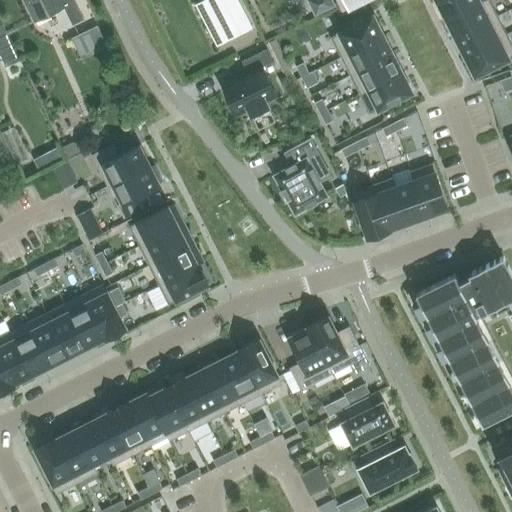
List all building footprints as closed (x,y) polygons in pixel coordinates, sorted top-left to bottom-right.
[(24,0),(35,21),(64,7),(72,25),(84,19),(74,0),(24,0)] [(238,0),(202,0),(195,4),(216,46),(253,28),(238,0)] [(308,0),(315,14),(333,6),(330,0),(308,0)] [(342,0),(348,11),(369,0),(342,0)] [(480,2),(478,0),(439,0),(437,1),(446,20),(480,2)] [(480,2),(446,20),(456,38),(498,16),(489,0),(482,0),(480,2)] [(341,57),(383,36),(373,16),(331,37),(341,57)] [(456,38),(465,56),(507,34),(498,16),(456,38)] [(3,24),(0,25),(0,56),(5,67),(20,60),(3,24)] [(312,41),(306,29),(295,35),(300,46),(312,41)] [(88,30),(72,37),(82,59),(98,51),(88,30)] [(465,56),(475,76),(511,57),(511,43),(507,34),(465,56)] [(341,57),(350,76),(392,54),(383,36),(341,57)] [(276,95),(262,67),(273,62),(267,49),(242,61),(247,73),(222,85),(236,114),(248,109),(251,116),(268,107),(265,100),(276,95)] [(392,54),(350,76),(359,94),(402,72),(392,54)] [(309,73),(303,63),(296,67),(301,77),(309,73)] [(301,77),(307,88),(318,82),(312,71),(309,73),(301,77)] [(402,72),(359,94),(369,114),(412,92),(402,72)] [(500,80),(504,92),(511,89),(511,76),(500,80)] [(320,114),(328,110),(322,99),(314,103),(320,114)] [(320,114),(325,125),(333,121),(328,110),(320,114)] [(397,131),(407,125),(404,118),(393,123),(397,131)] [(397,131),(393,123),(382,129),(386,136),(397,131)] [(14,128),(2,134),(17,165),(28,160),(14,128)] [(367,136),(356,142),(360,149),(371,144),(367,136)] [(87,139),(75,145),(79,153),(90,147),(87,139)] [(285,153),(292,165),(275,175),(275,174),(274,175),(274,177),(275,177),(282,190),(283,191),(286,198),(287,199),(294,213),(295,214),(296,214),(296,213),(326,197),(327,197),(328,196),(327,195),(307,158),(317,153),(310,139),(285,153)] [(345,157),(360,149),(356,142),(341,149),(345,157)] [(74,143),(64,148),(69,158),(79,153),(75,145),(74,143)] [(150,165),(140,145),(118,156),(113,145),(92,155),(108,186),(150,165)] [(432,163),(410,171),(413,180),(414,180),(427,216),(448,208),(432,163)] [(62,164),(54,168),(64,189),(72,185),(62,164)] [(108,186),(124,217),(144,207),(139,196),(160,185),(159,183),(162,181),(154,165),(151,167),(150,165),(108,186)] [(396,186),(393,177),(372,185),(389,229),(408,222),(395,187),(396,186)] [(408,222),(427,216),(414,180),(413,180),(396,186),(395,187),(408,222)] [(343,184),(335,188),(340,197),(346,194),(343,184)] [(351,192),(368,238),(390,230),(389,229),(372,185),(351,192)] [(159,193),(148,198),(153,207),(163,202),(159,193)] [(129,226),(139,246),(178,226),(168,206),(129,226)] [(84,227),(90,240),(102,233),(96,221),(84,227)] [(188,246),(178,226),(139,246),(149,266),(188,246)] [(82,244),(72,249),(75,256),(86,251),(82,244)] [(149,266),(159,285),(198,265),(188,246),(149,266)] [(95,255),(100,266),(107,262),(102,252),(95,255)] [(511,298),(511,273),(503,256),(468,274),(470,277),(459,283),(455,274),(416,294),(482,425),(511,409),(511,386),(476,316),(481,314),(511,298)] [(44,263),(48,270),(58,265),(55,258),(44,263)] [(106,277),(113,273),(107,262),(100,266),(106,277)] [(48,270),(44,263),(33,269),(37,276),(48,270)] [(198,265),(159,285),(169,305),(209,285),(198,265)] [(22,283),(18,276),(8,282),(11,289),(22,283)] [(11,289),(8,282),(0,285),(0,293),(1,294),(11,289)] [(105,337),(125,327),(103,284),(83,295),(104,337),(105,337)] [(118,287),(108,293),(115,307),(122,304),(125,302),(118,287)] [(83,295),(65,304),(86,346),(104,337),(83,295)] [(68,355),(86,346),(65,304),(47,313),(68,355)] [(122,304),(115,307),(120,318),(127,314),(122,304)] [(68,355),(47,313),(28,322),(50,365),(68,355)] [(328,316),(308,326),(332,373),(351,363),(356,372),(369,366),(354,336),(342,342),(328,316)] [(28,322),(10,332),(32,374),(50,365),(28,322)] [(308,327),(306,328),(306,327),(292,334),(293,335),(288,337),(301,362),(290,368),(302,391),(314,384),(313,383),(332,373),(308,326),(308,327)] [(10,332),(0,336),(0,356),(13,383),(32,374),(10,332)] [(261,393),(281,383),(259,340),(240,350),(240,351),(261,393)] [(261,393),(240,351),(221,360),(243,403),(261,393)] [(0,390),(13,384),(13,383),(0,356),(0,390)] [(243,403),(221,360),(203,369),(225,412),(243,403)] [(186,378),(185,378),(207,421),(225,412),(203,369),(186,378)] [(188,430),(207,421),(185,378),(167,387),(188,430)] [(365,385),(345,395),(345,396),(350,406),(370,395),(365,385)] [(188,430),(167,387),(166,388),(150,397),(149,397),(168,436),(169,440),(170,440),(188,430)] [(148,393),(129,402),(150,445),(168,436),(149,397),(150,397),(148,393)] [(374,405),(370,396),(343,410),(348,419),(342,421),(341,422),(342,423),(352,444),(353,446),(354,445),(393,425),(394,425),(395,424),(394,423),(384,402),(383,401),(382,401),(382,402),(374,405)] [(132,454),(150,445),(129,402),(110,412),(132,454)] [(110,412),(92,421),(110,455),(109,456),(113,464),(132,454),(110,412)] [(298,433),(309,427),(306,420),(295,425),(298,433)] [(92,421),(74,430),(91,464),(92,464),(109,456),(110,455),(92,421)] [(91,464),(74,430),(56,440),(78,482),(97,473),(92,464),(91,464)] [(275,438),(271,431),(260,436),(264,443),(275,438)] [(264,443),(260,436),(250,442),(253,449),(264,443)] [(511,436),(493,446),(503,465),(511,460),(511,436)] [(78,482),(56,440),(56,439),(36,449),(57,492),(78,482)] [(361,456),(366,465),(358,468),(370,492),(417,468),(409,453),(409,454),(404,445),(396,449),(392,440),(361,456)] [(227,462),(238,457),(234,449),(224,455),(227,462)] [(213,460),(217,467),(227,462),(224,455),(213,460)] [(504,466),(511,482),(511,460),(503,465),(503,466),(504,466)] [(318,466),(300,475),(305,484),(323,475),(318,466)] [(187,473),(191,481),(202,475),(198,468),(187,473)] [(187,473),(177,479),(180,486),(191,481),(187,473)] [(305,484),(311,495),(329,486),(323,475),(305,484)] [(162,488),(159,482),(148,487),(152,494),(163,489),(162,488)] [(141,499),(141,500),(152,494),(148,487),(138,492),(141,499)] [(112,505),(115,511),(116,511),(126,507),(123,500),(112,505)]
